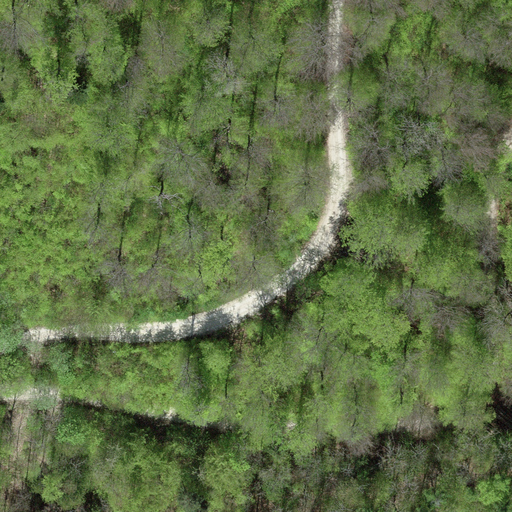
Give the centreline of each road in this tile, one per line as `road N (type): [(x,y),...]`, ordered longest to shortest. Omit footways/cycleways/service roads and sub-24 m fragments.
road 1 (track): [(0,394),(73,392),(181,419),(355,435),(456,417),(486,386),(484,253),(494,180),(511,145)]
road 2 (unclassified): [(0,348),(53,333),(164,330),(223,315),(276,288),(318,246),(334,214),(339,174),(337,0)]
